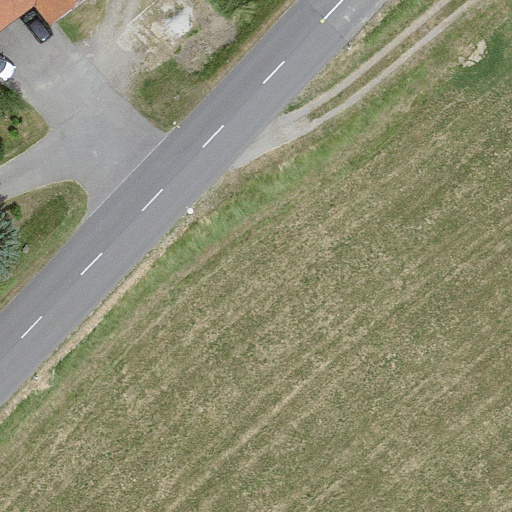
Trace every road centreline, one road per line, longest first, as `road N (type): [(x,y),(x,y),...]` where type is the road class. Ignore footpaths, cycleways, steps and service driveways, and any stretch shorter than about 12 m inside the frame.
road 1 (secondary): [(0,378),(365,0)]
road 2 (unknown): [(165,206),(10,62)]
